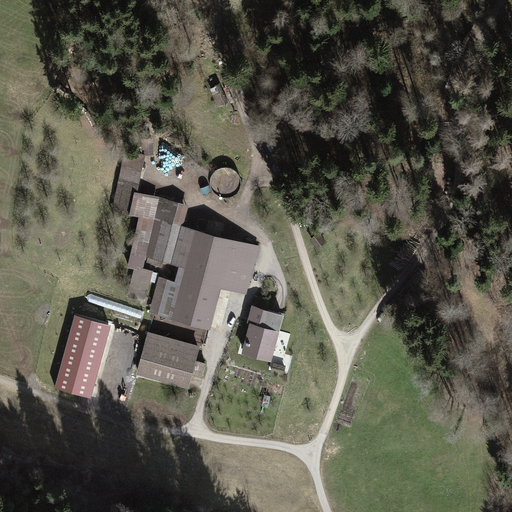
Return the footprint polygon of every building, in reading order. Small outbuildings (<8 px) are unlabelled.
[(127,152),(124,167),(139,170),(142,155),(127,152)] [(134,193),(139,170),(124,167),(115,209),(130,213),(134,193)] [(162,199),(134,193),(130,213),(139,215),(128,266),(136,268),(136,266),(143,268),(146,257),(148,257),(149,256),(156,257),(165,221),(181,225),(187,204),(163,197),(162,199)] [(148,257),(147,261),(162,265),(163,259),(171,262),(181,225),(165,221),(156,257),(149,256),(148,257)] [(198,230),(181,225),(171,262),(171,263),(178,265),(174,280),(159,276),(150,311),(174,317),(198,230)] [(198,230),(174,317),(207,326),(218,285),(221,273),(247,280),(256,245),(198,230)] [(324,240),(318,233),(311,239),(317,246),(324,240)] [(143,268),(136,266),(136,268),(128,295),(143,299),(151,271),(143,268)] [(221,273),(218,285),(244,292),(247,280),(221,273)] [(256,297),(254,306),(267,309),(269,300),(256,297)] [(251,322),(244,351),(269,358),(273,345),(270,344),(274,328),(263,326),(268,310),(268,309),(267,309),(254,306),(254,305),(250,318),(256,320),(255,324),(251,322)] [(268,310),(263,326),(274,328),(277,329),(281,313),(268,310)] [(111,323),(74,313),(54,386),(91,396),(111,323)] [(198,346),(148,332),(138,371),(187,385),(190,373),(194,360),(198,346)] [(204,363),(194,360),(190,373),(200,375),(204,363)]
